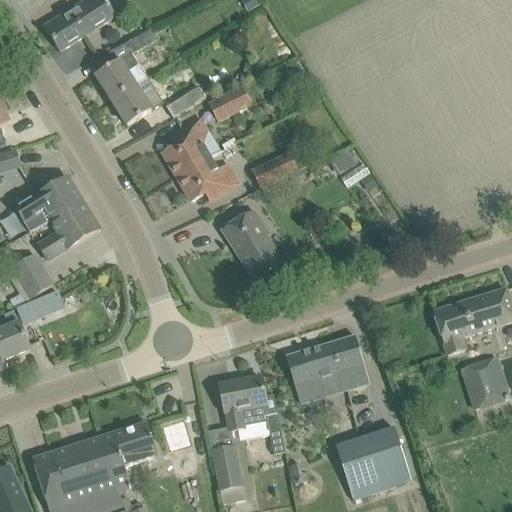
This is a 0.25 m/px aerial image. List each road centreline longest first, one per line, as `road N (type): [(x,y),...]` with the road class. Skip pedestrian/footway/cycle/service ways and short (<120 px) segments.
road 1 (tertiary): [(176,353),(124,216),(0,14)]
road 2 (tertiary): [(176,353),(511,245)]
road 3 (tertiary): [(176,353),(0,409)]
